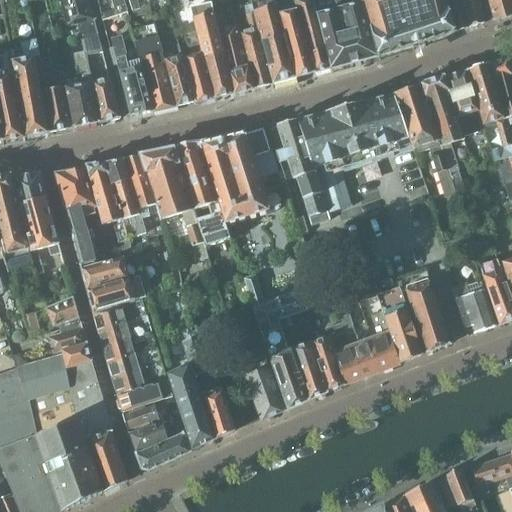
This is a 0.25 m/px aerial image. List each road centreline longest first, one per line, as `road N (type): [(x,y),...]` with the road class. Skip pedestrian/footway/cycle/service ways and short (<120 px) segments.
road 1 (residential): [(145,491),(511,344)]
road 2 (residential): [(346,511),(511,442)]
